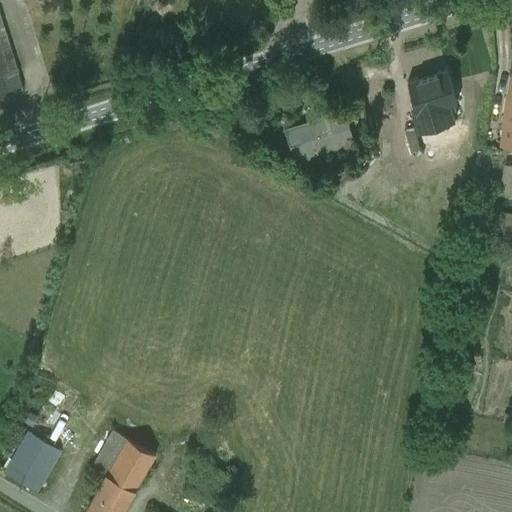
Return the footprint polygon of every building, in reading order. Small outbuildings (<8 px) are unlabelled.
[(0,101),(46,87),(21,4),(0,9),(0,101)] [(430,120),(456,112),(441,67),(415,76),(430,120)] [(503,140),(511,141),(511,104),(509,104),(503,140)] [(296,161),(354,144),(344,108),(285,125),(296,161)] [(23,419),(0,456),(0,459),(31,479),(56,439),(23,419)] [(86,507),(93,511),(123,511),(158,451),(128,434),(86,507)] [(228,475),(195,459),(179,491),(212,507),(228,475)]
